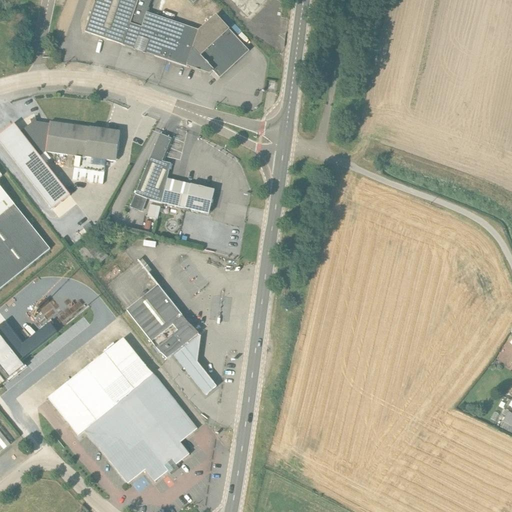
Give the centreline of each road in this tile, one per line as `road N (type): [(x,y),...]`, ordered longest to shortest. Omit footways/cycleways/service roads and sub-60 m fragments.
road 1 (secondary): [(282,153),(231,511)]
road 2 (unclassified): [(316,151),(489,230),(511,267)]
road 3 (unclassified): [(203,117),(82,78),(0,84)]
road 4 (secondary): [(303,0),(285,133)]
road 5 (unclassified): [(104,511),(46,461),(0,491)]
